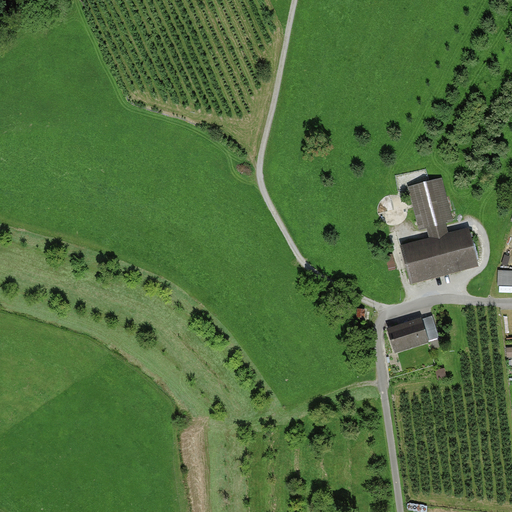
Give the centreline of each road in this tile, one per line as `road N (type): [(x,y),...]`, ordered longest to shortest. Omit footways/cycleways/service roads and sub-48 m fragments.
road 1 (track): [(297,0),(261,175),(266,196),(316,273),(387,313)]
road 2 (unclassified): [(511,301),(451,297),(387,313),(380,348),(402,511)]
